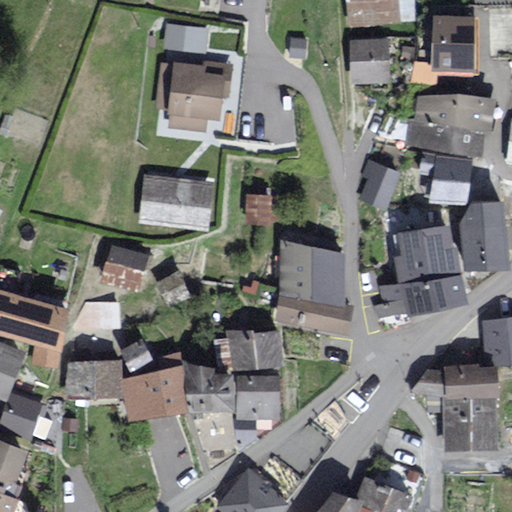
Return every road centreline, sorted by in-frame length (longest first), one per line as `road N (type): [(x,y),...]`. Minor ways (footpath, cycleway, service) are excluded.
road 1 (residential): [(370,365),(347,189),(314,96),(267,51),(257,0)]
road 2 (residential): [(166,511),(370,365)]
road 3 (track): [(347,189),(342,0)]
road 4 (tertiary): [(295,511),(407,369)]
road 5 (tertiary): [(407,369),(511,273)]
